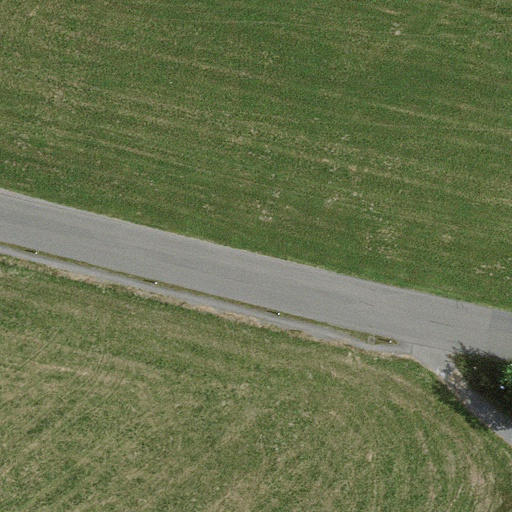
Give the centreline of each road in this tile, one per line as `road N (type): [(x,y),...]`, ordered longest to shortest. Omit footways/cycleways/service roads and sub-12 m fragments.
road 1 (tertiary): [(511,343),(0,218)]
road 2 (track): [(413,323),(435,357),(511,430)]
